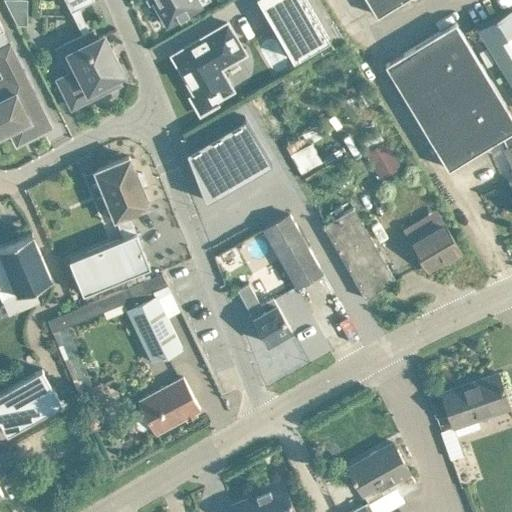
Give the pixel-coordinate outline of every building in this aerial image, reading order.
[(65,0),(83,35),(65,44),(69,51),(62,55),(74,79),(61,86),(72,106),(119,82),(115,75),(122,72),(115,57),(116,57),(117,58),(118,57),(112,46),(111,46),(111,47),(110,48),(103,34),(96,37),(93,30),(90,31),(77,7),(91,0),(65,0)] [(156,0),(154,2),(167,25),(200,5),(197,0),(156,0)] [(306,0),(258,0),(293,59),(329,39),(306,0)] [(371,0),(379,13),(401,0),(371,0)] [(462,31),(500,12),(496,3),(457,22),(462,31)] [(511,6),(477,27),(511,84),(511,6)] [(511,128),(511,115),(455,21),(385,63),(448,168),(502,135),(511,128)] [(227,22),(177,51),(186,66),(181,69),(195,93),(190,96),(200,113),(217,103),(215,98),(232,88),(219,66),(244,52),(227,22)] [(52,126),(10,41),(0,46),(0,68),(4,77),(0,78),(0,89),(3,96),(0,97),(0,133),(12,127),(16,135),(27,130),(30,137),(52,126)] [(314,100),(296,108),(302,120),(310,116),(316,128),(324,124),(314,100)] [(246,115),(186,150),(206,199),(271,161),(246,115)] [(511,128),(502,135),(507,146),(503,148),(511,167),(511,177),(508,179),(511,188),(511,128)] [(322,158),(312,141),(291,153),(305,179),(326,166),(347,154),(342,146),(322,158)] [(381,176),(399,166),(384,142),(367,152),(381,176)] [(129,155),(95,169),(123,236),(69,258),(83,292),(150,264),(136,231),(135,231),(127,211),(148,202),(129,155)] [(285,214),(299,200),(285,186),(271,201),(285,214)] [(363,297),(394,279),(354,206),(322,224),(323,226),(324,226),(363,294),(362,295),(363,297)] [(294,210),(262,228),(295,286),(327,269),(294,210)] [(443,222),(432,229),(412,240),(428,268),(459,250),(443,222)] [(0,254),(2,258),(0,258),(0,294),(2,299),(51,277),(32,231),(0,244),(0,254)] [(66,324),(167,283),(162,272),(48,319),(52,330),(66,324)] [(267,342),(290,329),(272,296),(259,303),(248,282),(237,288),(267,342)] [(156,293),(126,308),(152,362),(182,347),(156,293)] [(42,369),(0,393),(0,421),(8,434),(61,403),(42,369)] [(440,391),(453,425),(509,405),(497,371),(440,391)] [(150,424),(155,432),(200,407),(183,376),(138,400),(142,407),(135,411),(133,416),(139,426),(143,427),(150,424)] [(96,395),(76,402),(84,421),(104,414),(96,395)] [(61,415),(11,443),(31,479),(80,452),(61,415)] [(355,478),(368,500),(396,485),(401,493),(417,484),(412,476),(408,469),(393,441),(349,466),(354,475),(352,477),(354,479),(355,478)] [(264,491),(232,503),(235,511),(295,511),(282,479),(262,487),(264,491)] [(374,511),(368,500),(346,511),(374,511)]
